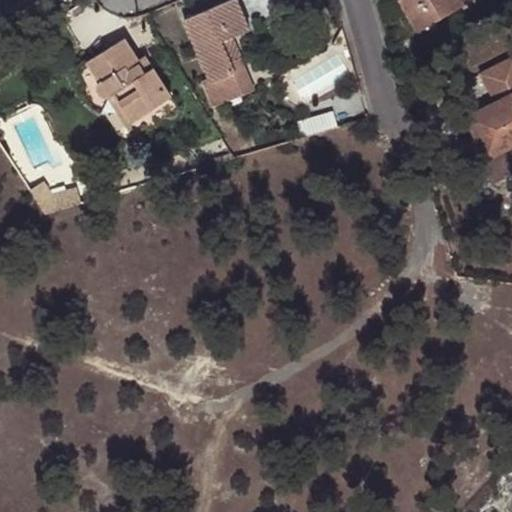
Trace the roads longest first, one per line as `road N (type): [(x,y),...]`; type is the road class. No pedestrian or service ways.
road 1 (track): [(199,511),(230,405),(389,303),(420,266),(428,239),(405,150)]
road 2 (residential): [(363,0),(405,150)]
